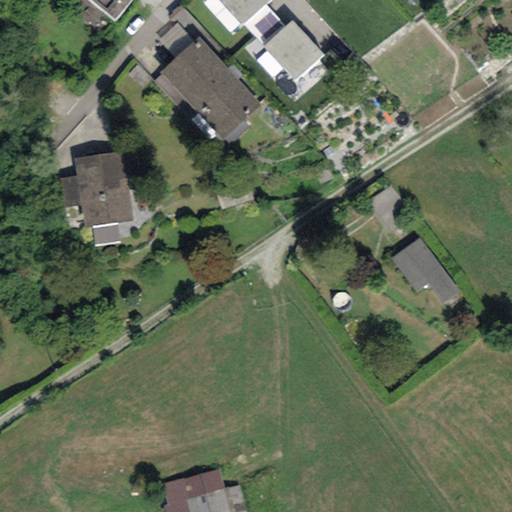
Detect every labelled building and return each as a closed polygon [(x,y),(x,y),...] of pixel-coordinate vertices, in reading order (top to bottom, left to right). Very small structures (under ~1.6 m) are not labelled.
[(132,0),(87,0),(114,22),(132,0)] [(271,0),(218,0),(243,26),(265,6),(271,0)] [(285,27),(265,6),(243,26),(263,48),(285,27)] [(323,54),(292,21),(285,27),(263,48),(294,81),(323,54)] [(176,59),(193,42),(176,24),(159,41),(176,59)] [(176,59),(161,74),(153,81),(189,117),(195,112),(229,146),(248,127),(242,121),(261,103),(197,38),(193,42),(176,59)] [(120,150),(73,157),(76,175),(61,178),(65,209),(80,206),(83,228),(91,227),(118,223),(131,221),(126,191),(139,189),(134,154),(121,156),(120,150)] [(120,243),(118,223),(91,227),(93,247),(120,243)] [(418,238),(391,258),(416,290),(427,282),(446,307),(462,295),(418,238)] [(220,469),(165,483),(170,505),(164,506),(165,511),(246,511),(240,486),(225,489),(220,469)]
